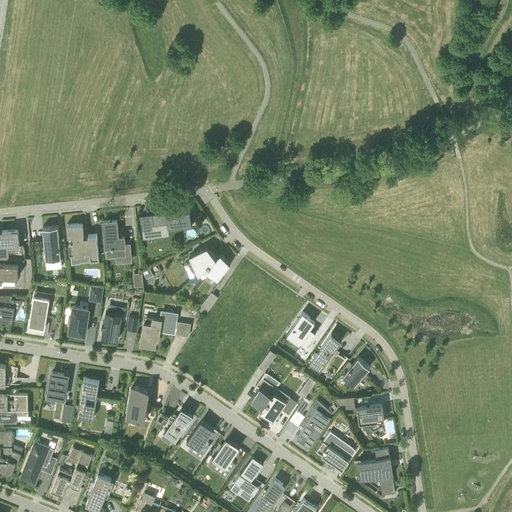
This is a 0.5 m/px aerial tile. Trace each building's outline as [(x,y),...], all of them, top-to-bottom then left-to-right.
[(304,203),(309,197),(303,192),(298,197),(304,203)] [(154,230),(192,225),(190,209),(174,211),(175,213),(153,217),(154,230)] [(141,218),(141,216),(140,216),(143,231),(154,230),(153,217),(141,218)] [(118,236),(117,219),(104,220),(107,257),(126,255),(124,235),(118,236)] [(67,224),(68,236),(73,236),(74,244),(69,244),(70,255),(86,254),(86,251),(90,251),(91,261),(99,260),(97,233),(88,234),(88,236),(84,236),(83,222),(67,224)] [(46,259),(61,257),(58,225),(43,226),(46,259)] [(17,245),(16,229),(0,230),(0,254),(25,255),(24,245),(17,245)] [(203,269),(216,256),(207,246),(189,256),(199,273),(203,269)] [(221,253),(216,256),(203,269),(218,280),(230,263),(221,253)] [(18,276),(19,263),(0,262),(0,285),(3,285),(5,283),(16,283),(16,276),(18,276)] [(147,278),(153,274),(150,268),(143,271),(147,278)] [(135,285),(143,285),(142,273),(134,273),(135,285)] [(101,301),(104,286),(91,284),(89,299),(101,301)] [(205,315),(218,296),(211,291),(198,310),(205,315)] [(0,318),(12,321),(15,307),(13,307),(14,298),(12,298),(12,294),(0,293),(0,318)] [(47,315),(57,317),(60,304),(49,302),(50,298),(34,295),(29,325),(45,327),(47,315)] [(85,334),(89,308),(73,305),(69,331),(85,334)] [(124,315),(125,307),(118,306),(116,313),(106,311),(104,320),(103,320),(102,327),(103,327),(102,336),(110,338),(110,339),(116,340),(116,339),(118,339),(122,314),(124,315)] [(315,333),(309,329),(315,320),(303,312),(287,334),(293,339),(298,332),(310,341),(315,333)] [(137,330),(139,316),(129,314),(127,328),(137,330)] [(158,337),(161,318),(153,317),(152,324),(144,322),(141,343),(155,345),(156,337),(158,337)] [(189,335),(190,323),(178,321),(177,333),(189,335)] [(332,331),(310,363),(320,370),(342,338),(332,331)] [(276,353),(270,349),(258,366),(265,370),(276,353)] [(355,385),(370,365),(358,356),(343,375),(355,385)] [(17,376),(18,366),(0,362),(0,383),(20,384),(20,383),(16,383),(17,377),(28,379),(28,378),(17,376)] [(267,371),(265,370),(265,371),(256,384),(259,386),(251,397),(264,406),(274,392),(275,392),(278,387),(263,377),(267,371)] [(64,397),(67,379),(64,379),(65,373),(52,371),(50,381),(48,380),(46,393),(48,393),(48,395),(64,397)] [(94,418),(98,388),(96,387),(97,381),(84,379),(85,376),(84,376),(78,415),(94,418)] [(298,393),(299,393),(304,397),(316,380),(310,376),(298,393)] [(147,418),(148,411),(145,411),(149,388),(132,385),(127,417),(144,420),(144,417),(147,418)] [(28,409),(28,392),(0,392),(0,409),(0,414),(16,413),(16,409),(28,409)] [(275,392),(274,392),(264,406),(260,411),(273,420),(287,401),(291,404),(299,393),(298,393),(291,403),(275,392)] [(340,409),(355,407),(354,396),(334,399),(340,409)] [(309,402),(304,398),(296,409),(302,413),(309,402)] [(381,424),(378,419),(384,418),(382,402),(357,406),(360,422),(367,421),(373,429),(381,424)] [(70,421),(73,405),(65,404),(62,420),(70,421)] [(307,420),(296,436),(310,445),(330,417),(330,416),(312,404),(303,417),(307,420)] [(194,414),(182,406),(175,416),(173,414),(171,413),(169,417),(170,418),(173,420),(171,422),(164,431),(176,439),(194,414)] [(114,418),(107,417),(104,431),(111,432),(114,418)] [(155,424),(161,429),(168,420),(164,418),(161,422),(158,420),(155,424)] [(212,431),(214,429),(218,432),(218,431),(203,420),(201,419),(187,439),(200,449),(212,431)] [(12,449),(13,430),(0,429),(0,468),(11,473),(16,462),(17,462),(21,452),(12,449)] [(240,446),(226,437),(212,458),(225,467),(240,446)] [(51,472),(58,457),(51,454),(54,448),(35,440),(20,476),(35,482),(41,468),(51,472)] [(323,440),(316,450),(329,458),(330,456),(343,466),(342,467),(341,467),(343,468),(353,453),(336,441),(332,446),(323,440)] [(382,493),(396,491),(390,455),(388,445),(375,447),(377,457),(358,460),(361,478),(379,475),(382,493)] [(79,487),(92,454),(73,446),(69,455),(79,459),(73,473),(60,468),(51,489),(63,493),(65,489),(68,483),(79,487)] [(257,497),(265,484),(254,476),(264,462),(253,455),(240,473),(234,481),(235,481),(230,488),(238,494),(243,487),(257,497)] [(108,496),(114,480),(111,479),(112,478),(98,472),(86,503),(100,508),(100,507),(99,506),(103,497),(102,497),(103,494),(108,496)] [(276,501),(275,499),(281,491),(279,489),(283,483),(275,478),(251,511),(260,511),(262,510),(264,511),(265,511),(270,506),(277,511),(288,511),(296,501),(295,501),(283,492),(276,501)] [(156,511),(159,505),(162,500),(161,499),(159,505),(153,502),(156,495),(146,491),(148,485),(147,485),(137,511),(138,511),(156,511)] [(312,511),(317,507),(304,497),(293,511),(312,511)]
